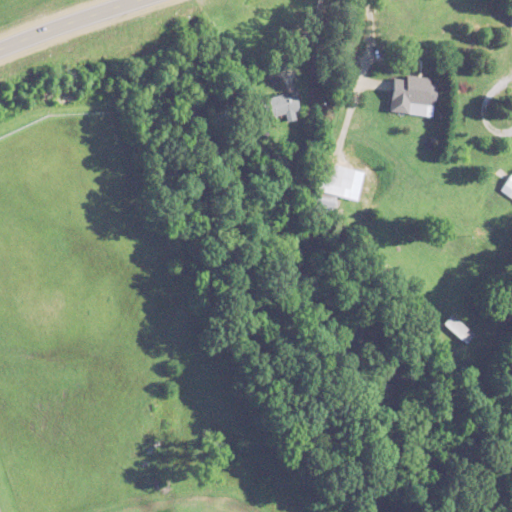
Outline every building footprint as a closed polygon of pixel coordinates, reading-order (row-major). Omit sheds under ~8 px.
[(390,111),(425,115),(427,104),(435,105),(438,79),(394,74),(390,111)] [(300,105),(292,88),(261,103),(269,120),(300,105)] [(350,189),(355,168),(323,161),(319,182),(350,189)] [(511,173),(500,189),(511,198),(511,173)] [(317,200),(328,208),(335,200),(324,191),(317,200)] [(444,322),(466,342),(474,333),(453,313),(444,322)]
